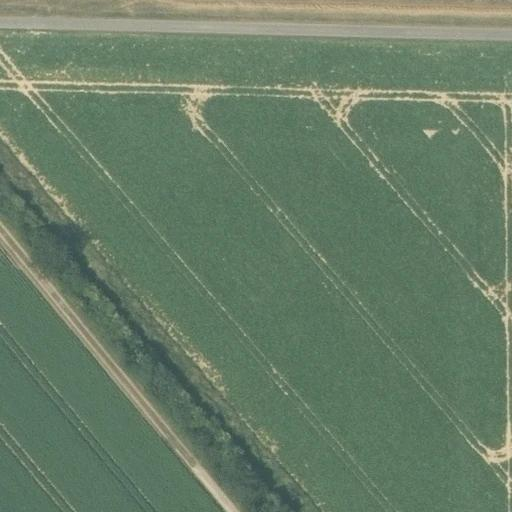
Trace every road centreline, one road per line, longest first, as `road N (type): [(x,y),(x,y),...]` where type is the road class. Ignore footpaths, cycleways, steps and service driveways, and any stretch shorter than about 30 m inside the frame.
road 1 (track): [(0,26),(511,36)]
road 2 (track): [(0,232),(235,511)]
